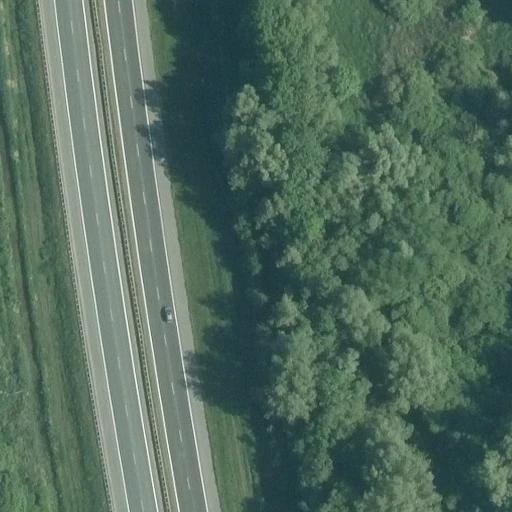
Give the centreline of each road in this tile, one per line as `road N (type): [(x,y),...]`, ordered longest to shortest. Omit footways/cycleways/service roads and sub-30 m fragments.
road 1 (motorway): [(65,0),(141,511)]
road 2 (motorway): [(191,511),(115,0)]
